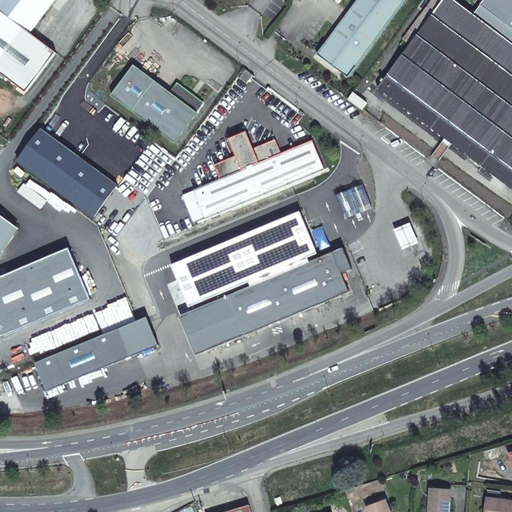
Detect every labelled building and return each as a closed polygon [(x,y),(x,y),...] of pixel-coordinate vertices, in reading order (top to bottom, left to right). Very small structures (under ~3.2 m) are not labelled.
[(55,0),(0,0),(0,72),(27,92),(57,53),(31,33),(55,0)] [(404,0),(355,0),(350,8),(315,55),(346,79),(404,0)] [(455,0),(451,0),(445,8),(451,12),(459,2),(455,0)] [(511,0),(470,0),(511,30),(511,0)] [(383,91),(511,189),(511,42),(459,2),(451,12),(445,8),(383,91)] [(175,146),(204,106),(196,100),(195,102),(188,97),(190,94),(177,84),(169,94),(133,68),(111,98),(175,146)] [(249,85),(255,77),(248,72),(242,79),(249,85)] [(356,94),(351,102),(366,113),(371,106),(356,94)] [(283,155),(278,142),(254,151),(247,134),(229,141),(236,159),(215,167),(221,181),(193,192),(194,194),(204,220),(193,225),(183,229),(207,286),(348,227),(314,143),(283,155)] [(48,201),(26,185),(20,193),(42,209),(48,201)] [(182,198),(193,225),(204,220),(194,194),(182,198)] [(0,251),(17,228),(0,215),(0,251)] [(174,246),(144,223),(134,235),(135,236),(165,258),(174,246)] [(412,225),(396,232),(405,253),(421,246),(412,225)] [(127,230),(120,240),(128,246),(135,236),(134,235),(127,230)] [(335,254),(230,297),(246,337),(351,294),(335,254)] [(230,297),(182,317),(198,356),(246,337),(230,297)] [(428,490),(427,510),(431,510),(431,511),(448,511),(450,491),(428,490)] [(283,497),(274,498),(276,507),(284,505),(283,497)] [(511,501),(484,499),(483,511),(511,511),(511,502),(511,501)] [(366,506),(367,511),(389,511),(385,500),(366,506)]
